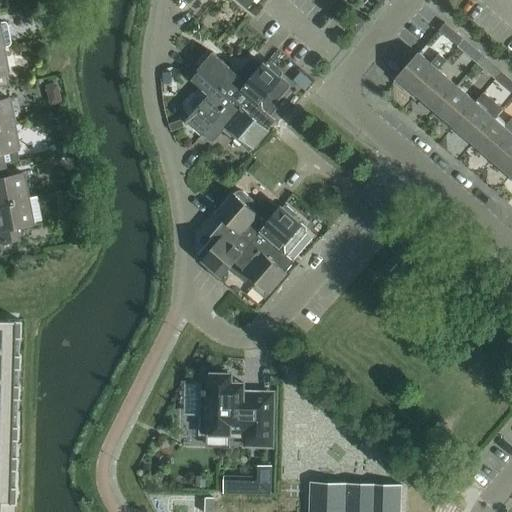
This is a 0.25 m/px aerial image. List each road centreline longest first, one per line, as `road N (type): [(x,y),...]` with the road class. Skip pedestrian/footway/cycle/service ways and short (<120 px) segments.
road 1 (residential): [(413,161),(269,329),(252,339),(223,334),(181,302),(183,218),(153,97),(161,0)]
road 2 (residential): [(413,161),(352,108),(346,91),(350,71),(413,0)]
road 3 (residential): [(511,245),(413,161)]
